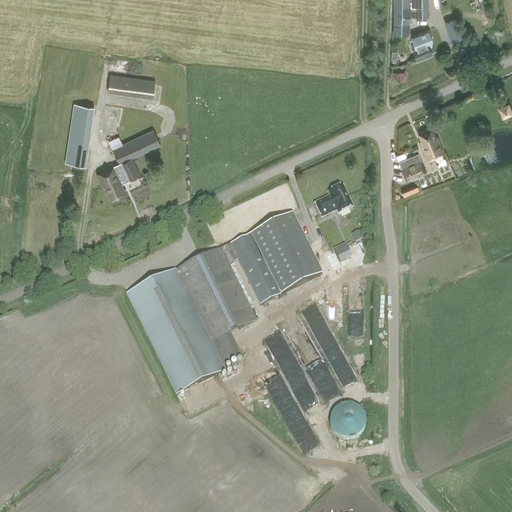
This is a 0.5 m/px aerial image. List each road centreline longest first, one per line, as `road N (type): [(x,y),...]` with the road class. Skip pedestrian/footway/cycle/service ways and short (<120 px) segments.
road 1 (unclassified): [(0,303),(511,60)]
road 2 (track): [(382,121),(389,0)]
